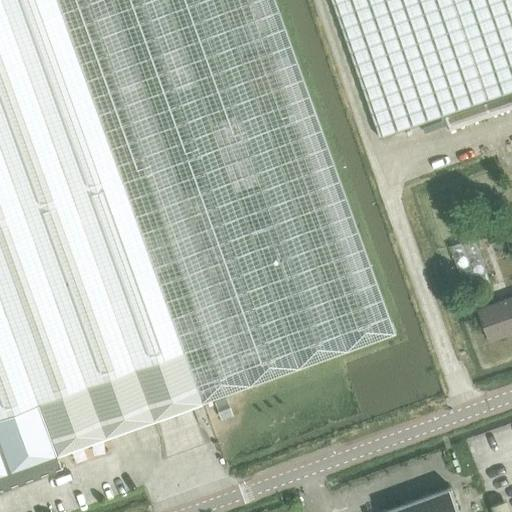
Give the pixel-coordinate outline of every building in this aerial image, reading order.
[(62,465),(59,454),(397,333),(276,0),(0,0),(0,488),(64,466),(64,464),(62,465)] [(511,0),(331,0),(355,66),(381,139),(511,92),(511,0)] [(511,93),(487,102),(491,112),(509,105),(510,111),(511,110),(511,93)] [(492,283),(476,237),(450,247),(467,292),(492,283)] [(511,297),(479,309),(490,341),(511,333),(511,297)] [(461,511),(451,485),(432,493),(431,491),(422,495),(422,496),(416,498),(416,497),(406,501),(406,502),(387,509),(387,511),(461,511)]
